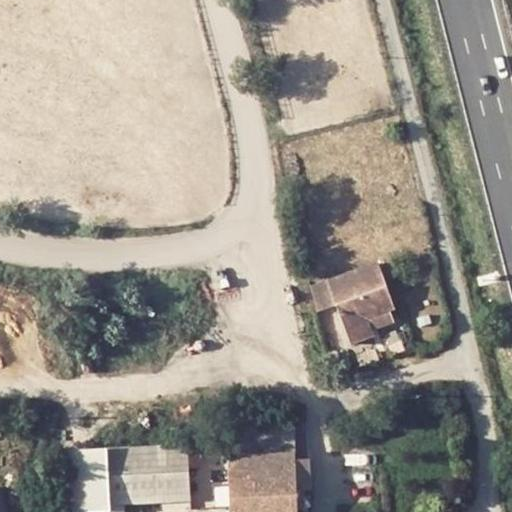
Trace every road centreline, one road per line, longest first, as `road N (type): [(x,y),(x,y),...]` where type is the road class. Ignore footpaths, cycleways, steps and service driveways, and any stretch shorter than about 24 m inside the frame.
road 1 (unclassified): [(487,511),(453,280),(383,0)]
road 2 (track): [(239,247),(261,282),(281,374),(0,386)]
road 3 (motorway): [(462,0),(511,201)]
